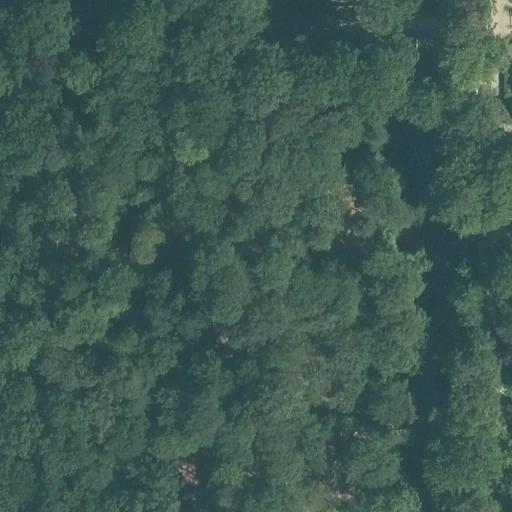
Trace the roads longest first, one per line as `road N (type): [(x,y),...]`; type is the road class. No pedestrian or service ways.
road 1 (track): [(488,511),(474,12)]
road 2 (track): [(0,30),(368,16)]
